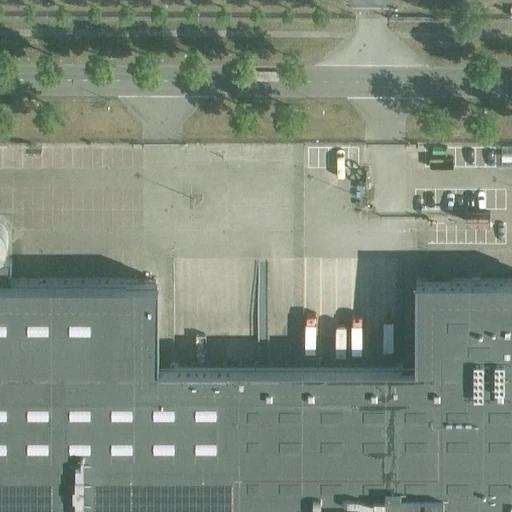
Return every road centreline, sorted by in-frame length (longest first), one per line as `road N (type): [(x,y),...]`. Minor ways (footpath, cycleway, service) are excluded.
road 1 (unclassified): [(511,85),(0,81)]
road 2 (unknown): [(173,241),(388,240)]
road 3 (unknown): [(172,183),(0,182)]
road 4 (unknown): [(173,241),(32,239)]
road 5 (unknown): [(386,179),(511,177)]
road 6 (unknown): [(388,240),(511,238)]
